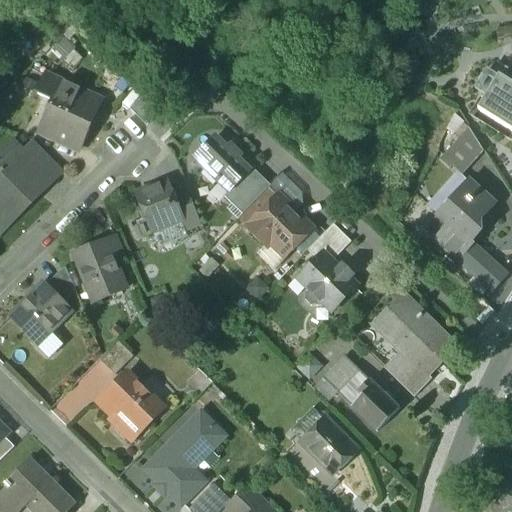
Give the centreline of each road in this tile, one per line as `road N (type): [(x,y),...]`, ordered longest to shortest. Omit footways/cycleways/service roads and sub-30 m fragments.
road 1 (residential): [(502,359),(203,82)]
road 2 (residential): [(0,287),(134,148)]
road 3 (residential): [(128,511),(0,384)]
road 4 (tertiary): [(502,359),(442,511)]
road 5 (track): [(203,82),(113,0)]
